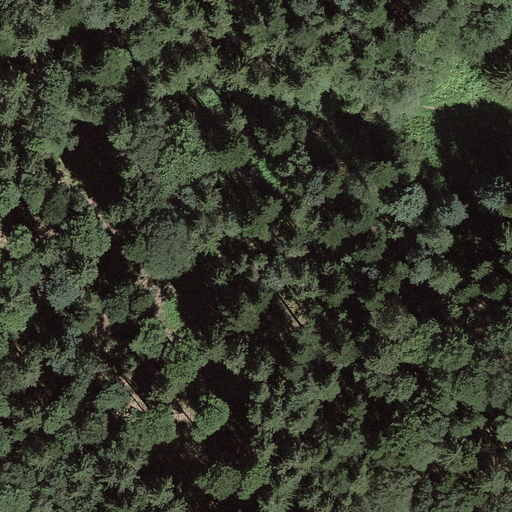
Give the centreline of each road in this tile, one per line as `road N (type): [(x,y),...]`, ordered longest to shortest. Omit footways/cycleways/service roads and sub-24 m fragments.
road 1 (track): [(511,371),(298,224),(137,92),(84,0)]
road 2 (track): [(511,106),(430,117),(354,83),(249,58),(162,0)]
